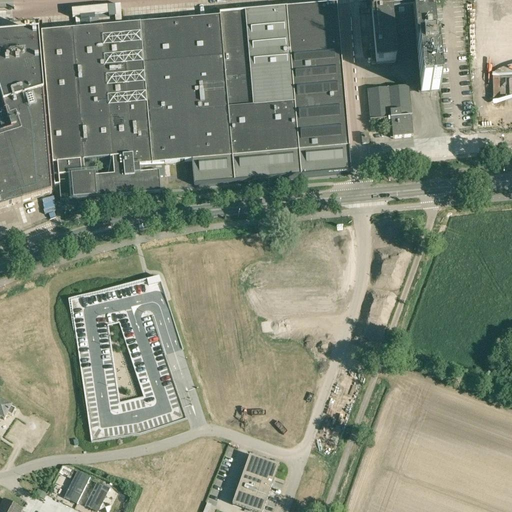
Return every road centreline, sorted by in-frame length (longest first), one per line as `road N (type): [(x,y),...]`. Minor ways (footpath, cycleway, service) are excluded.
road 1 (secondary): [(0,265),(140,219),(359,195)]
road 2 (unclassified): [(324,511),(429,228),(431,188)]
road 3 (unclassified): [(1,476),(212,430),(303,461)]
road 4 (unclassified): [(303,461),(354,317)]
road 5 (unclassified): [(354,317),(366,266),(359,195)]
